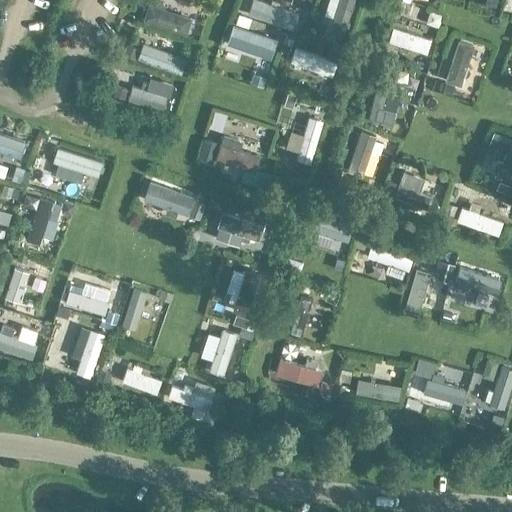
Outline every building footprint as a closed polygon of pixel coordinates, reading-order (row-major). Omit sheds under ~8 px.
[(252,0),(248,16),(293,29),(298,13),(253,0),(252,0)] [(354,0),(338,0),(329,33),(344,37),(354,0)] [(486,0),(484,8),(494,11),(497,0),(486,0)] [(400,1),(397,12),(408,16),(411,5),(400,1)] [(190,19),(148,6),(142,23),(185,36),(190,19)] [(227,45),(268,57),(274,37),(232,26),(227,45)] [(390,41),(427,53),(431,40),(395,27),(390,41)] [(283,38),(281,44),(291,47),(293,41),(283,38)] [(446,77),(462,82),(474,47),(458,41),(446,77)] [(333,42),(330,51),(338,53),(340,54),(342,45),(333,42)] [(387,43),(383,57),(394,59),(397,46),(387,43)] [(186,58),(142,44),(137,60),(181,74),(186,58)] [(125,47),(122,56),(133,60),(136,51),(125,47)] [(330,79),(335,64),(292,49),(287,64),(330,79)] [(330,51),(327,58),(335,61),(338,53),(330,51)] [(373,71),(371,81),(380,83),(383,74),(373,71)] [(252,76),(249,85),(261,89),(265,80),(252,76)] [(445,84),(442,93),(451,96),(454,87),(445,84)] [(116,87),(113,96),(123,99),(126,89),(116,87)] [(166,96),(131,87),(127,104),(162,114),(166,96)] [(388,129),(399,96),(386,92),(375,124),(388,129)] [(286,95),(282,107),(291,110),(295,97),(286,95)] [(428,119),(458,125),(463,103),(447,100),(445,109),(430,106),(428,119)] [(111,101),(109,108),(120,111),(122,104),(111,101)] [(321,122),(307,117),(293,159),(307,164),(321,122)] [(358,129),(353,164),(370,166),(375,132),(358,129)] [(0,150),(18,157),(23,142),(0,134),(0,150)] [(242,166),(247,151),(206,139),(202,154),(242,166)] [(96,177),(101,161),(57,147),(52,162),(96,177)] [(14,166),(10,179),(20,182),(24,170),(14,166)] [(397,188),(393,199),(425,211),(429,200),(418,195),(423,182),(403,174),(397,188)] [(462,189),(452,194),(456,201),(479,190),(473,177),(460,184),(462,189)] [(185,216),(192,197),(150,182),(143,202),(185,216)] [(387,182),(382,193),(390,196),(394,185),(387,182)] [(498,183),(494,194),(508,199),(511,188),(498,183)] [(3,185),(0,195),(9,198),(12,187),(3,185)] [(368,186),(364,200),(372,202),(376,189),(368,186)] [(26,194),(22,205),(32,208),(35,197),(26,194)] [(53,204),(38,200),(27,241),(42,245),(53,204)] [(195,204),(190,218),(197,221),(203,207),(195,204)] [(444,205),(441,213),(454,217),(456,209),(444,205)] [(459,208),(454,221),(498,236),(503,223),(459,208)] [(0,210),(0,222),(7,225),(10,214),(0,210)] [(215,229),(257,241),(262,224),(221,212),(215,229)] [(310,229),(347,240),(351,227),(313,216),(310,229)] [(266,222),(262,233),(274,237),(277,226),(266,222)] [(57,251),(63,229),(51,226),(45,247),(57,251)] [(357,236),(354,246),(363,249),(366,239),(357,236)] [(366,258),(408,270),(411,258),(370,246),(366,258)] [(17,254),(15,262),(24,266),(27,258),(17,254)] [(336,259),(333,269),(340,271),(344,261),(336,259)] [(499,279),(457,267),(454,280),(495,291),(499,279)] [(4,299),(18,303),(27,272),(13,268),(4,299)] [(259,273),(244,269),(233,310),(247,314),(259,273)] [(417,314),(429,273),(416,269),(404,311),(417,314)] [(445,315),(464,320),(473,289),(454,284),(445,315)] [(130,288),(120,325),(134,329),(144,292),(130,288)] [(107,302),(67,291),(63,303),(104,314),(107,302)] [(160,292),(158,299),(169,303),(172,295),(160,291),(160,292)] [(303,337),(314,299),(303,296),(292,334),(303,337)] [(108,311),(105,321),(114,324),(118,313),(108,311)] [(235,318),(232,326),(241,329),(244,321),(235,318)] [(240,329),(237,338),(250,342),(253,334),(240,329)] [(102,333),(89,330),(77,373),(90,377),(102,333)] [(221,331),(209,371),(223,375),(235,335),(221,331)] [(36,343),(0,332),(0,348),(32,358),(36,343)] [(415,371),(432,377),(436,364),(419,358),(415,371)] [(322,370),(279,359),(275,373),(318,384),(322,370)] [(511,369),(497,366),(488,404),(504,408),(511,376),(511,369)] [(160,378),(126,368),(122,382),(156,392),(160,378)] [(341,371),(338,382),(348,384),(350,374),(341,371)] [(99,373),(96,384),(105,387),(108,376),(99,373)] [(355,379),(353,393),(397,400),(399,386),(355,379)] [(425,381),(422,394),(460,404),(464,390),(425,381)] [(322,384),(319,394),(330,397),(333,387),(322,384)] [(212,397),(171,386),(167,399),(208,411),(212,397)] [(407,398),(404,406),(416,409),(419,401),(407,398)] [(162,403),(160,409),(169,412),(172,406),(162,403)] [(493,417),(488,431),(499,433),(503,420),(493,417)]
